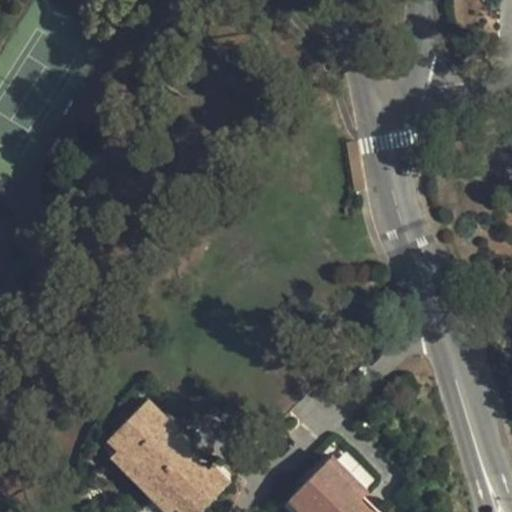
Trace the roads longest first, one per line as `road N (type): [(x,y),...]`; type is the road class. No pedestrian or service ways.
road 1 (residential): [(253,511),(257,484),(399,345),(441,333)]
road 2 (residential): [(441,333),(397,197),(387,120)]
road 3 (residential): [(487,484),(441,333)]
road 4 (residential): [(387,120),(511,67)]
road 5 (residential): [(334,0),(356,74),(387,120)]
road 6 (residential): [(387,120),(424,57),(423,0)]
